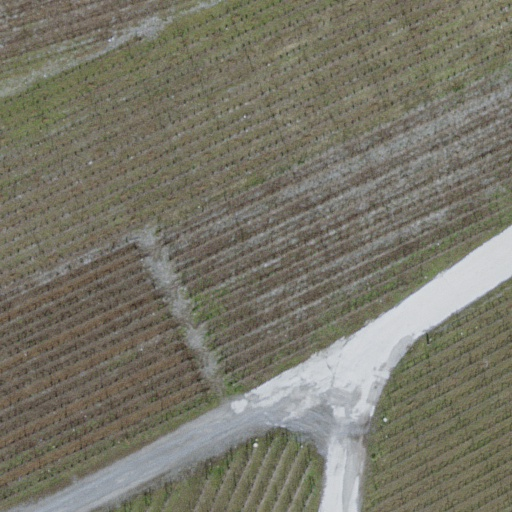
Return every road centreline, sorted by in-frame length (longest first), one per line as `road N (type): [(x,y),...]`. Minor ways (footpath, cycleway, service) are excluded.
road 1 (track): [(48,511),(373,340)]
road 2 (residential): [(511,252),(373,340),(339,511)]
